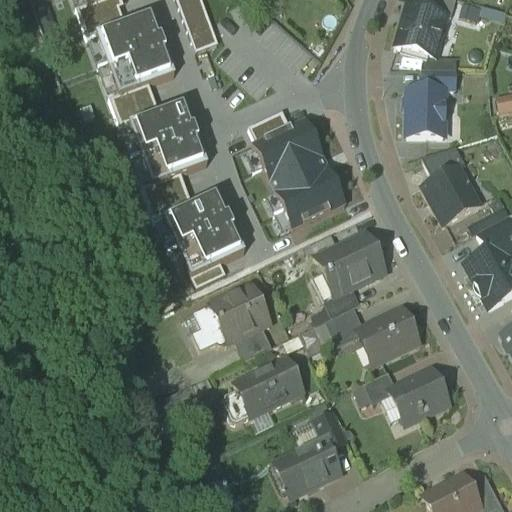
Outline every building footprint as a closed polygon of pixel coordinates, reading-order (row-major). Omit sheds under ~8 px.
[(118,1),(121,0),(79,0),(84,13),(84,14),(97,9),(118,1)] [(197,0),(171,0),(190,49),(213,41),(210,35),(197,0)] [(450,4),(435,0),(418,0),(414,14),(444,22),(443,23),(449,25),(455,5),(450,4)] [(100,27),(104,38),(123,30),(117,14),(122,13),(118,1),(97,9),(104,26),(100,27)] [(463,8),(459,23),(478,29),(482,14),(463,8)] [(97,9),(84,14),(84,13),(74,17),(85,46),(95,42),(94,41),(104,38),(100,27),(104,26),(97,9)] [(414,14),(406,11),(394,53),(432,64),(443,23),(444,22),(414,14)] [(147,92),(173,83),(150,21),(123,30),(104,38),(94,41),(95,42),(117,102),(117,103),(127,100),(147,92)] [(216,51),(213,41),(190,49),(194,60),(216,51)] [(452,78),(421,77),(420,97),(442,98),(442,99),(452,99),(452,78)] [(147,92),(127,100),(136,127),(157,119),(147,92)] [(420,97),(406,97),(405,144),(441,145),(442,99),(442,98),(420,97)] [(127,132),(127,130),(136,127),(127,100),(117,103),(117,102),(107,106),(118,135),(127,132)] [(206,172),(182,110),(157,119),(136,127),(127,130),(127,132),(149,192),(150,193),(159,190),(179,182),(206,172)] [(254,150),(287,134),(280,120),(247,136),(254,150)] [(254,150),(250,152),(290,238),(344,212),(325,174),(324,174),(320,166),(322,165),(303,127),(287,134),(254,150)] [(453,155),(419,166),(431,189),(432,188),(456,177),(463,173),(453,155)] [(456,177),(432,188),(431,189),(420,195),(441,233),(476,213),(466,194),(467,194),(466,191),(464,192),(456,177)] [(159,190),(170,221),(190,211),(179,182),(159,190)] [(159,190),(150,193),(149,192),(139,195),(152,230),(161,226),(161,225),(170,221),(159,190)] [(243,260),(214,200),(190,211),(170,221),(161,225),(161,226),(189,285),(219,271),(243,260)] [(511,239),(504,225),(474,241),(484,259),(463,271),(473,290),(471,291),(480,305),(481,305),(488,316),(511,302),(511,272),(509,267),(511,265),(511,239)] [(363,242),(314,265),(332,303),(349,295),(381,280),(363,242)] [(219,271),(189,285),(194,296),(224,282),(219,271)] [(250,293),(208,313),(217,333),(219,332),(221,335),(216,338),(218,341),(216,348),(223,352),(232,347),(260,334),(267,330),(250,293)] [(349,295),(332,303),(333,306),(322,311),(329,327),(352,316),(358,313),(349,295)] [(329,327),(323,330),(335,355),(362,343),(359,336),(361,335),(352,316),(329,327)] [(361,335),(359,336),(362,343),(367,353),(371,351),(379,367),(369,372),(370,374),(416,352),(399,317),(361,335)] [(260,334),(232,347),(242,368),(270,355),(260,334)] [(511,335),(500,342),(511,364),(511,335)] [(284,366),(232,391),(238,404),(224,411),(222,417),(228,430),(234,432),(300,400),(284,366)] [(393,394),(386,397),(389,403),(401,430),(416,423),(417,426),(444,414),(436,397),(438,396),(429,377),(393,394)] [(386,380),(361,392),(370,412),(389,403),(386,397),(393,394),(386,380)] [(190,393),(163,405),(175,429),(201,417),(190,393)] [(332,421),(312,430),(320,447),(321,446),(327,459),(345,450),(332,421)] [(320,447),(271,470),(288,506),(338,482),(327,459),(321,446),(320,447)] [(460,482),(421,503),(425,511),(475,511),(464,491),(460,482)] [(498,511),(483,482),(464,491),(475,511),(498,511)]
